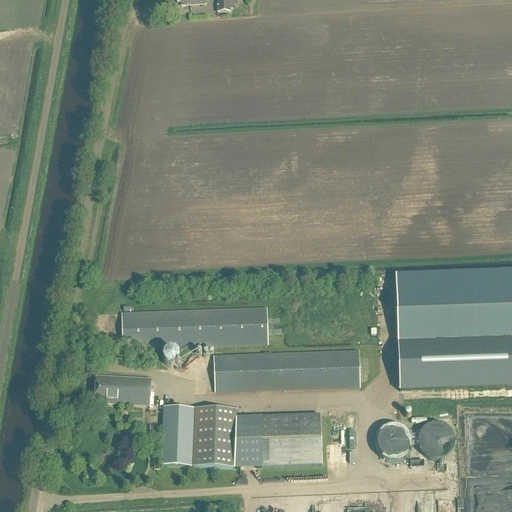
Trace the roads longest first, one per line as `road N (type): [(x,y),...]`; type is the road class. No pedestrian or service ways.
road 1 (unclassified): [(32,511),(125,0)]
road 2 (unclassified): [(0,365),(65,0)]
